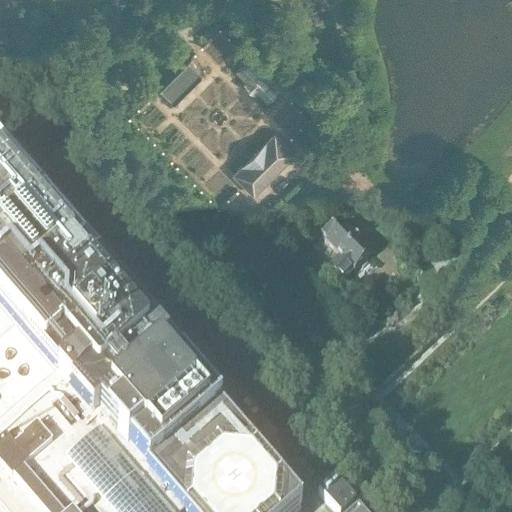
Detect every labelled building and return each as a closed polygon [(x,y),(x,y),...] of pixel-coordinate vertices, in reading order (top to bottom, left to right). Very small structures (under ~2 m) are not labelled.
[(219,3),(218,0),(209,0),(208,3),(216,8),(219,3)] [(250,59),(236,72),(266,102),(279,88),(250,59)] [(173,101),(201,74),(188,60),(160,88),(173,101)] [(232,175),(253,196),(295,154),(274,133),(232,175)] [(298,511),(195,392),(208,380),(183,351),(177,357),(123,295),(111,306),(96,288),(101,283),(0,165),(0,511),(298,511)] [(371,255),(354,238),(341,225),(338,228),(331,221),(319,233),(326,240),(323,243),(340,259),(328,271),(341,284),(352,272),(353,273),(371,255)] [(251,245),(239,256),(256,275),(268,264),(251,245)] [(183,319),(178,323),(187,332),(192,328),(183,319)] [(346,511),(354,505),(333,481),(317,495),(332,511),(346,511)]
